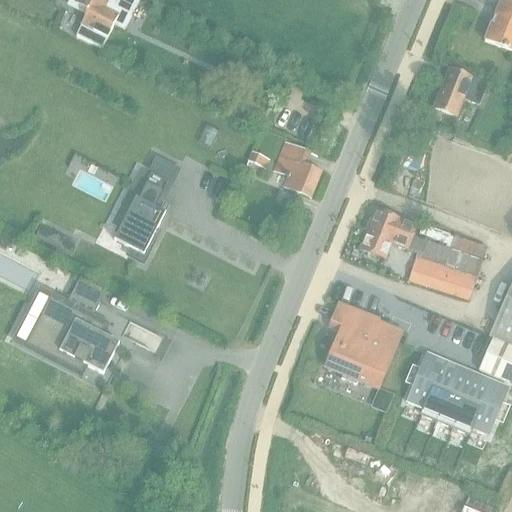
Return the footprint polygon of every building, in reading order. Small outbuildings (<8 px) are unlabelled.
[(75,0),(74,4),(87,11),(80,26),(81,26),(75,37),(101,50),(106,39),(107,40),(115,25),(121,28),(135,0),(75,0)] [(511,2),(506,0),(500,0),(484,40),(511,51),(511,2)] [(449,70),(434,107),(458,117),(465,100),(480,106),(488,86),(449,70)] [(310,199),(321,173),(302,166),(308,153),(285,144),(273,172),(287,178),(283,188),(310,199)] [(251,152),(247,161),(265,170),(269,160),(251,152)] [(127,256),(142,263),(152,244),(150,243),(165,214),(156,209),(161,199),(163,200),(177,171),(156,160),(141,189),(143,190),(138,200),(135,199),(113,241),(130,250),(127,256)] [(372,224),(362,250),(384,258),(390,242),(408,249),(406,254),(415,257),(407,281),(468,301),(482,258),(415,236),(418,227),(375,210),(370,223),(372,224)] [(50,299),(26,346),(55,361),(54,361),(59,363),(70,369),(72,364),(72,365),(74,361),(102,376),(118,344),(122,337),(122,336),(129,323),(130,323),(130,322),(98,306),(105,292),(79,279),(72,292),(76,294),(74,298),(85,303),(79,314),(58,303),(50,299)] [(511,284),(488,338),(492,340),(511,348),(511,284)] [(395,361),(391,359),(397,346),(374,336),(369,348),(360,345),(368,327),(374,329),(379,319),(340,303),(330,326),(341,331),(326,367),(356,379),(353,386),(376,395),(386,373),(389,375),(395,361)] [(511,348),(492,340),(478,371),(511,386),(511,348)] [(467,436),(468,433),(469,431),(486,438),(507,390),(426,356),(405,403),(429,413),(426,419),(467,436)]
